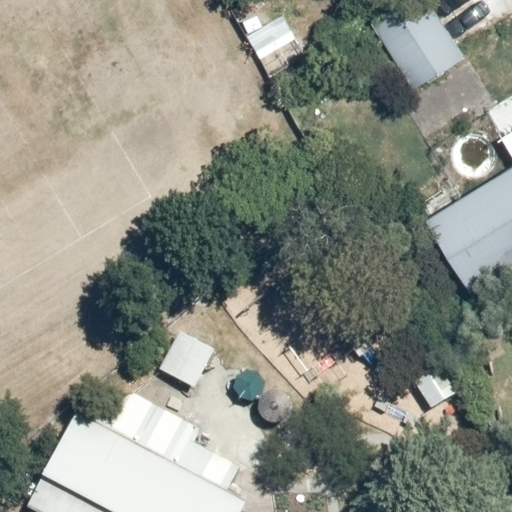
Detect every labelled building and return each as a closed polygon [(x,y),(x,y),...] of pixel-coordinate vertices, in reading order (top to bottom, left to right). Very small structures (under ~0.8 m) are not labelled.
[(467,57),(432,0),(404,0),(374,18),(418,88),(467,57)] [(511,268),(511,90),(485,107),(511,151),(511,170),(433,217),(476,290),(511,268)] [(225,354),(172,331),(155,373),(208,395),(225,354)] [(440,354),(411,374),(438,414),(467,395),(440,354)] [(50,479),(32,511),(34,511),(240,511),(246,503),(77,411),(42,474),(50,479)]
